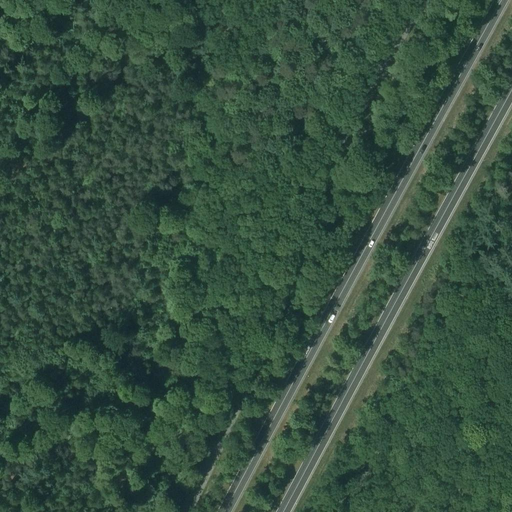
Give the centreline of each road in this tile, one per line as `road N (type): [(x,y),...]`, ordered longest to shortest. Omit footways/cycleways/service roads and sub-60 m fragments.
road 1 (primary): [(505,0),(226,511)]
road 2 (unclassified): [(184,511),(248,380),(344,137),(421,0)]
road 3 (primary): [(285,511),(511,94)]
road 4 (track): [(152,0),(146,33),(112,74),(35,138),(0,183)]
